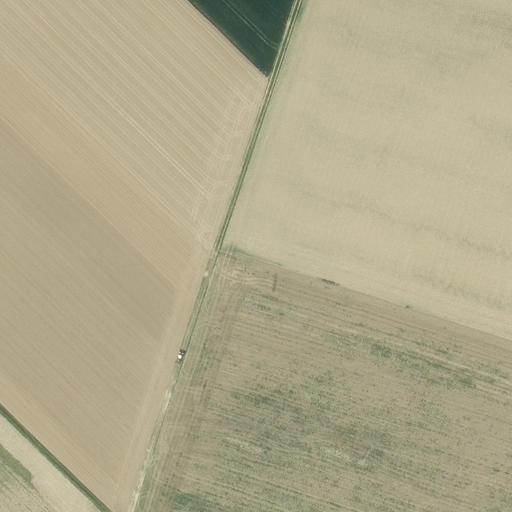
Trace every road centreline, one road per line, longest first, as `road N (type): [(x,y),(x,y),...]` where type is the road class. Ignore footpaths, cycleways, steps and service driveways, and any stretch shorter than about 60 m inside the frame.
road 1 (track): [(296,0),(131,511)]
road 2 (track): [(104,511),(0,410)]
